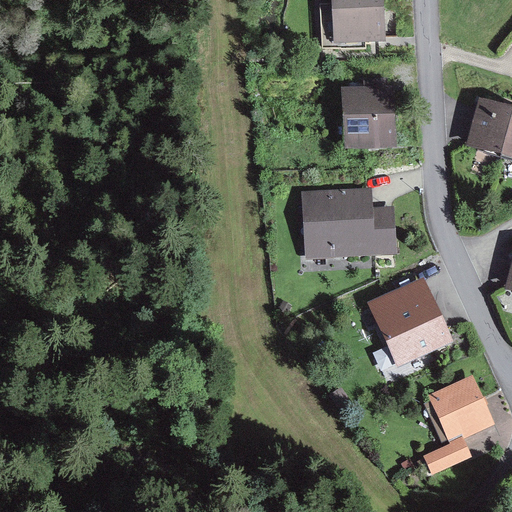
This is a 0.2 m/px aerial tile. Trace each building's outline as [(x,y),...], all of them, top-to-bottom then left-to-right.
[(382,0),(329,0),(333,51),(386,47),(382,0)] [(395,92),(342,93),(344,154),(397,153),(395,92)] [(502,157),(511,120),(511,115),(481,108),(470,148),(502,157)] [(511,159),(511,120),(502,157),(511,159)] [(370,191),(297,194),(299,256),(396,253),(395,210),(370,211),(370,191)] [(426,280),(368,304),(395,370),(453,346),(426,280)] [(473,382),(430,400),(450,449),(422,461),(431,481),(475,463),(467,444),(494,433),(473,382)]
